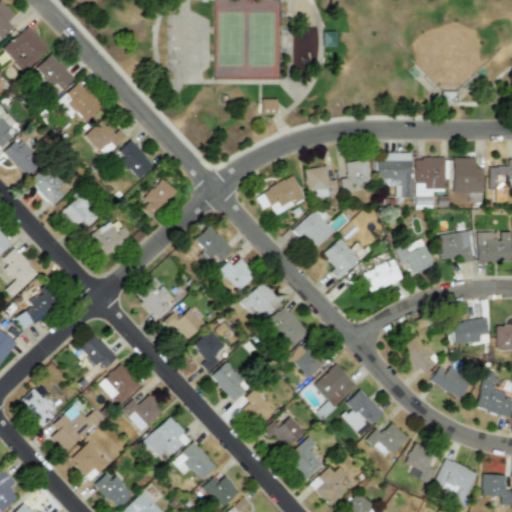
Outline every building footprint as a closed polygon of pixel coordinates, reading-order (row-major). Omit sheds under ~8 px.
[(0,36),(10,26),(4,20),(11,14),(0,2),(0,36)] [(46,47),(24,25),(0,47),(0,51),(20,72),(46,47)] [(333,46),(333,30),(320,31),(320,46),(333,46)] [(69,79),(50,52),(32,66),(47,86),(53,82),(57,88),(69,79)] [(67,117),(73,112),(81,121),(97,107),(74,82),(52,101),(67,117)] [(258,113),(273,114),(273,99),(258,98),(258,113)] [(116,129),(111,133),(99,119),(81,134),(100,156),(123,137),(116,129)] [(0,155),(22,177),(37,161),(12,138),(0,151),(0,155)] [(134,179),(150,165),(127,140),(112,153),(117,159),(117,160),(134,179)] [(407,152),(373,152),(373,185),(392,185),(392,197),(407,197),(407,152)] [(442,158),(412,157),(411,208),(429,208),(429,188),(441,188),(442,158)] [(449,157),(450,192),(479,192),(479,167),(472,167),(471,157),(449,157)] [(342,162),(344,177),(337,178),(339,193),(368,189),(364,159),(342,162)] [(300,169),(304,191),(312,190),(313,197),(334,194),(332,178),(324,179),(322,166),(300,169)] [(51,205),(64,188),(38,167),(25,184),(51,205)] [(302,198),(289,175),(251,195),(259,209),(266,204),(272,214),(302,198)] [(139,208),(149,217),(173,191),(158,178),(140,197),(144,201),(139,208)] [(76,221),(83,227),(96,213),(73,193),(55,212),(71,227),(76,221)] [(300,233),(313,246),(330,231),(311,209),(289,229),(295,237),(300,233)] [(120,226),(111,230),(107,222),(84,233),(95,256),(127,240),(120,226)] [(200,249),(193,256),(203,267),(225,246),(205,225),(190,239),(200,249)] [(436,232),(437,261),(469,260),(468,230),(436,232)] [(0,250),(8,243),(0,234),(0,250)] [(473,261),(507,260),(507,235),(473,236),(473,261)] [(353,242),(347,248),(336,237),(319,253),(332,267),(327,271),(335,279),(363,252),(353,242)] [(392,249),(397,262),(404,259),(409,273),(431,264),(421,238),(392,249)] [(0,266),(0,286),(10,296),(34,271),(14,252),(0,266)] [(366,291),(398,279),(390,258),(381,261),(379,254),(368,258),(372,268),(359,273),(366,291)] [(216,272),(233,291),(250,275),(233,256),(216,272)] [(157,283),(149,276),(131,295),(156,318),(166,307),(161,302),(165,298),(154,287),(157,283)] [(31,285),(36,291),(24,300),(28,306),(11,318),(19,329),(54,305),(36,281),(31,285)] [(235,300),(241,309),(248,304),(258,318),(270,309),(265,302),(271,297),(260,282),(235,300)] [(304,329),(278,306),(263,323),(289,346),(304,329)] [(161,319),(181,340),(200,323),(185,307),(174,318),(169,312),(161,319)] [(492,325),(492,348),(511,347),(511,317),(511,318),(511,324),(492,325)] [(450,344),(484,341),(482,318),(448,321),(450,344)] [(190,344),(196,350),(194,351),(202,359),(198,364),(204,371),(215,361),(211,356),(214,353),(213,352),(221,344),(206,329),(190,344)] [(98,370),(113,357),(89,332),(75,345),(98,370)] [(0,359),(12,341),(0,333),(0,359)] [(397,347),(417,374),(434,362),(414,334),(397,347)] [(283,355),(304,378),(322,362),(301,339),(283,355)] [(246,383),(225,359),(206,375),(228,399),(246,383)] [(436,362),(426,382),(456,397),(466,378),(436,362)] [(95,383),(106,374),(105,372),(109,369),(110,370),(117,363),(137,384),(115,405),(95,383)] [(330,406),(352,385),(332,363),(309,384),(330,406)] [(472,407),(505,414),(509,395),(489,391),(491,382),(492,382),(494,372),(480,369),(472,407)] [(15,400),(38,426),(50,416),(44,409),(47,406),(31,387),(15,400)] [(118,408),(139,388),(159,410),(138,430),(118,408)] [(238,408),(253,425),(270,409),(250,388),(240,397),(245,402),(238,408)] [(351,431),(364,420),(367,424),(379,413),(357,388),(341,402),(346,408),(337,416),(351,431)] [(39,433),(69,405),(76,412),(77,411),(90,425),(62,451),(57,445),(56,446),(47,436),(55,429),(53,428),(43,437),(39,433)] [(138,440),(167,414),(183,430),(181,432),(187,439),(182,444),(179,442),(167,453),(163,447),(155,454),(148,446),(146,449),(138,440)] [(270,433),(282,446),(299,431),(285,415),(275,424),(270,419),(258,429),(265,437),(270,433)] [(371,428),(362,439),(369,446),(374,441),(387,453),(403,436),(387,422),(377,433),(371,428)] [(302,478),(319,463),(305,448),(310,443),(304,436),(282,456),(302,478)] [(169,461),(179,452),(178,451),(189,441),(194,446),(195,446),(205,457),(204,457),(212,466),(198,478),(190,469),(188,470),(186,467),(180,473),(169,461)] [(68,457),(84,442),(98,457),(100,455),(106,461),(87,479),(72,464),(74,463),(68,457)] [(431,468),(425,465),(429,455),(409,446),(402,464),(409,467),(406,474),(425,482),(431,468)] [(461,499),(473,471),(440,457),(428,486),(461,499)] [(335,466),(330,471),(324,466),(305,483),(326,505),(343,489),(336,481),(343,474),(335,466)] [(0,509),(15,495),(9,489),(14,485),(0,470),(0,509)] [(91,483),(103,472),(108,479),(113,475),(120,482),(119,483),(129,494),(115,507),(107,499),(106,500),(91,483)] [(508,489),(501,489),(502,474),(478,474),(478,495),(498,496),(497,505),(507,505),(508,489)] [(209,476),(215,482),(222,475),(230,484),(229,485),(235,491),(219,506),(206,492),(204,493),(198,487),(209,476)] [(160,511),(139,490),(117,511),(160,511)] [(370,511),(373,506),(349,494),(339,511),(370,511)] [(244,511),(241,508),(246,503),(239,496),(222,511),(244,511)] [(8,511),(19,502),(25,508),(26,507),(31,511),(8,511)]
